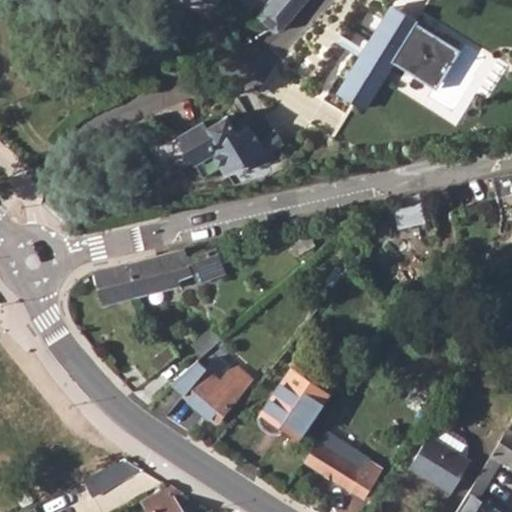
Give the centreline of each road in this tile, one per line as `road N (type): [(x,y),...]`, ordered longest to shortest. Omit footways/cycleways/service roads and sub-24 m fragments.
road 1 (unclassified): [(60,258),(511,160)]
road 2 (secondary): [(278,511),(112,400),(47,313),(40,289)]
